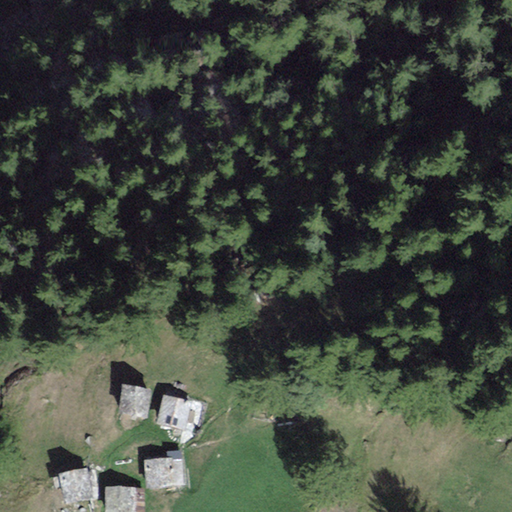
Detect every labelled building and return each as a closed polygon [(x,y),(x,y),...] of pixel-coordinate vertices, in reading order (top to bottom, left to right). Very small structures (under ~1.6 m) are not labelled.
[(149,387),(119,385),(118,419),(147,420),(149,387)] [(187,400),(161,397),(158,425),(183,429),(187,400)] [(173,461),(144,462),(145,491),(174,490),(173,461)] [(87,468),(57,472),(62,505),(91,501),(87,468)] [(139,511),(140,487),(107,487),(106,511),(139,511)]
